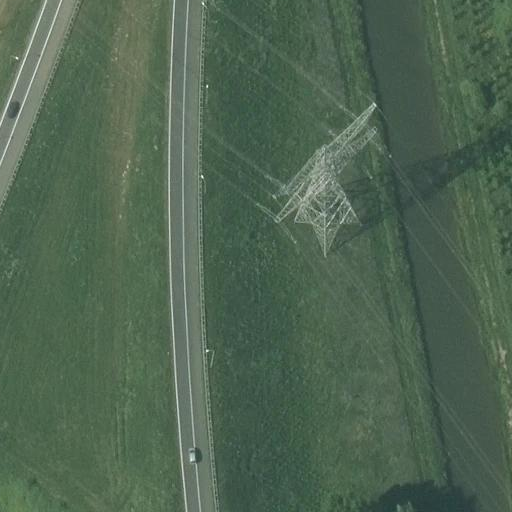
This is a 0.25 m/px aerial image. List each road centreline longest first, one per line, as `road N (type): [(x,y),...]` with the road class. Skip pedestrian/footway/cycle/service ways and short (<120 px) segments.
road 1 (motorway): [(191,511),(178,237),(182,0)]
road 2 (motorway): [(0,143),(52,0)]
